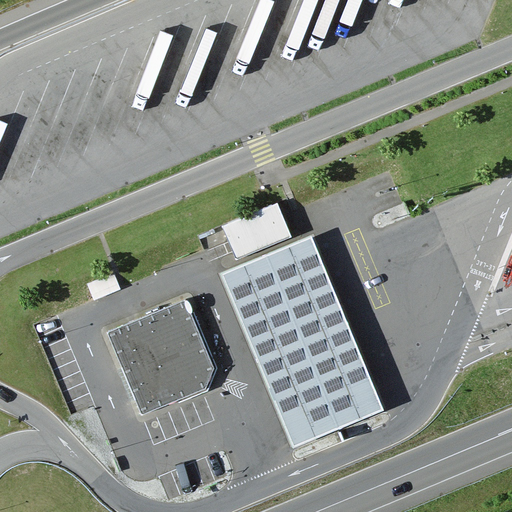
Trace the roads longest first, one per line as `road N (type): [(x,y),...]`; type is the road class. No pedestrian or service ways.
road 1 (motorway): [(0,241),(372,58),(511,1)]
road 2 (motorway): [(369,0),(0,174)]
road 3 (motorway): [(317,511),(511,430)]
